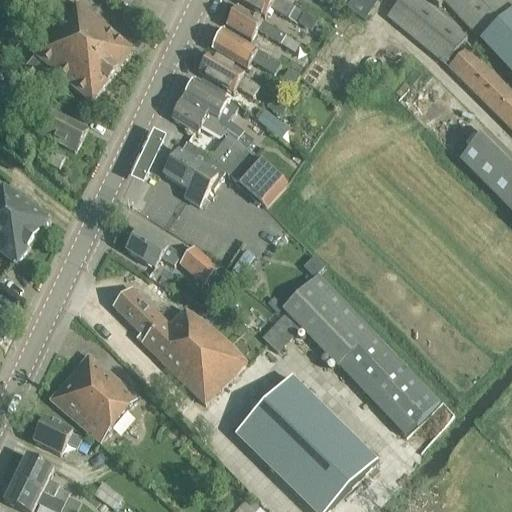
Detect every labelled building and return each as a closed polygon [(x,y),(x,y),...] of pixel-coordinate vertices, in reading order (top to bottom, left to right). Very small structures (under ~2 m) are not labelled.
[(297,26),(298,24),(313,32),(318,23),(277,0),(243,0),(240,6),(265,20),(270,11),(297,26)] [(364,21),(378,0),(349,0),(345,7),(364,21)] [(401,0),(386,19),(443,67),(465,41),(416,0),(401,0)] [(479,39),(493,27),(511,9),(511,0),(447,0),(445,2),(479,39)] [(64,18),(31,59),(32,61),(34,59),(60,80),(90,105),(88,107),(90,108),(135,53),(77,6),(66,20),(64,18)] [(226,29),(251,44),(257,33),(280,47),(280,48),(297,58),(303,47),(238,10),(226,29)] [(511,14),(480,44),(511,77),(511,14)] [(213,53),(247,73),(253,64),(274,77),(281,67),(259,53),(224,33),(213,53)] [(450,69),(511,131),(511,93),(497,79),(488,70),(469,50),(450,69)] [(199,76),(234,96),(237,90),(253,102),(260,92),(243,80),(245,77),(210,57),(199,76)] [(31,59),(24,67),(44,83),(46,85),(48,83),(54,87),(60,80),(34,59),(32,61),(31,59)] [(0,97),(3,94),(2,93),(13,79),(0,67),(0,97)] [(2,93),(3,94),(22,109),(44,83),(24,67),(13,79),(2,93)] [(283,81),(294,88),(300,78),(289,71),(283,81)] [(346,79),(346,86),(349,91),(355,93),(361,91),(365,86),(365,80),(361,75),(356,73),(350,74),(346,79)] [(195,83),(184,103),(229,129),(239,111),(230,106),(231,104),(195,83)] [(267,109),(281,119),(287,111),(274,101),(267,109)] [(229,129),(184,103),(172,122),(197,137),(201,130),(222,142),(229,129)] [(263,113),(256,122),(281,142),(288,133),(263,113)] [(53,114),(41,137),(76,156),(88,132),(53,114)] [(166,140),(155,135),(132,183),(143,189),(166,140)] [(456,161),(511,214),(511,164),(482,135),(456,161)] [(214,194),(221,183),(226,176),(238,185),(237,185),(267,211),(288,188),(245,150),(241,153),(226,141),(210,162),(189,145),(181,157),(178,155),(164,178),(189,193),(185,200),(200,210),(211,192),(214,194)] [(48,166),(60,172),(65,162),(53,156),(48,166)] [(17,268),(18,266),(49,224),(50,224),(51,222),(49,221),(4,187),(0,192),(0,254),(15,266),(17,268)] [(127,254),(155,272),(161,262),(171,268),(178,257),(141,233),(127,254)] [(205,289),(219,272),(194,251),(180,268),(205,289)] [(302,332),(339,370),(374,336),(318,278),(283,312),(288,316),(263,340),(278,355),(302,332)] [(254,361),(248,368),(234,353),(205,326),(186,314),(172,329),(133,292),(114,311),(142,338),(138,342),(163,366),(205,407),(221,393),(234,408),(259,382),(267,374),(254,361)] [(0,323),(0,346),(11,332),(0,323)] [(374,336),(339,370),(407,439),(440,406),(374,336)] [(101,447),(130,414),(140,402),(89,359),(50,404),(101,447)] [(292,381),(236,438),(311,511),(331,511),(378,465),(292,381)] [(91,446),(83,442),(72,437),(73,435),(46,422),(34,446),(61,459),(67,447),(86,457),(91,446)] [(27,460),(16,483),(75,511),(78,511),(81,506),(69,500),(70,497),(58,492),(59,490),(48,484),(54,473),(27,460)] [(75,511),(16,483),(5,505),(18,511),(34,511),(38,505),(51,511),(75,511)] [(94,496),(113,511),(121,502),(102,486),(94,496)] [(237,511),(260,511),(249,500),(237,511)]
